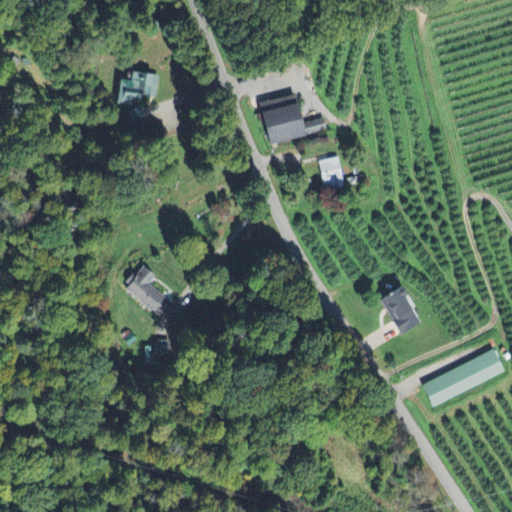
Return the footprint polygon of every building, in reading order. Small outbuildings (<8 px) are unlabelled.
[(152,75),(133,73),(132,82),(122,81),(120,104),(141,106),(142,96),(157,98),(158,83),(152,82),(152,75)] [(268,147),(327,131),(324,118),(301,125),(294,95),(275,100),(278,110),(259,115),(268,147)] [(325,191),(346,189),(342,159),(321,161),(325,191)] [(156,278),(143,267),(124,290),(160,319),(172,304),(150,286),(156,278)] [(400,336),(421,324),(400,286),(378,298),(400,336)] [(432,409),(505,374),(494,351),(421,386),(432,409)]
